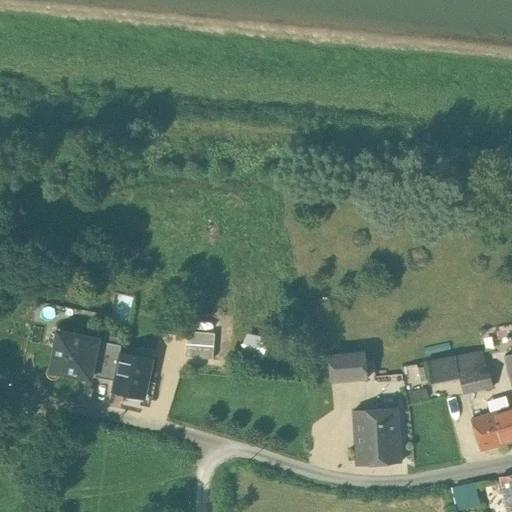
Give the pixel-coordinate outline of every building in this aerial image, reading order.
[(220,304),(195,303),(194,328),(180,327),(179,352),(204,353),(205,328),(219,328),(220,304)] [(99,337),(59,330),(51,369),(91,377),(91,375),(98,339),(99,337)] [(266,335),(248,332),(244,351),(262,355),(266,335)] [(122,344),(98,339),(91,375),(115,380),(122,344)] [(484,349),(456,355),(460,377),(463,392),(494,386),(490,366),(487,366),(484,349)] [(365,351),(329,354),(331,382),(367,378),(365,351)] [(122,353),(115,389),(143,395),(151,359),(122,353)] [(456,355),(428,360),(432,382),(460,377),(456,355)] [(511,406),(474,418),(484,450),(511,441),(511,406)] [(399,408),(355,410),(356,424),(400,421),(399,408)] [(400,421),(356,424),(358,463),(402,461),(400,421)] [(511,511),(511,474),(500,477),(507,511),(511,511)] [(472,480),(449,484),(452,506),(475,503),(472,480)]
